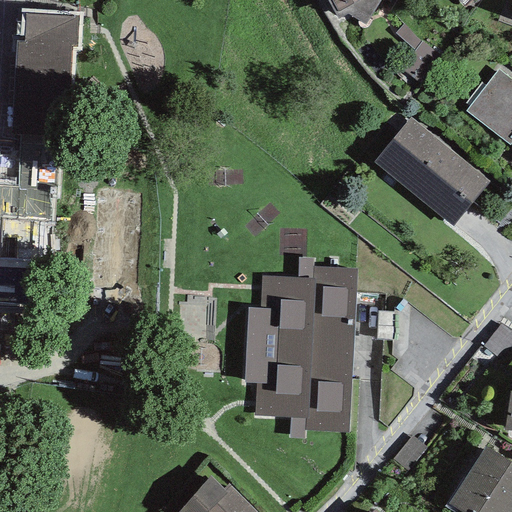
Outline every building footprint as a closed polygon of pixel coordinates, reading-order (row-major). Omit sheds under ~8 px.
[(348,14),(365,24),(380,0),(327,0),(338,19),(348,14)] [(82,12),(21,9),(15,141),(57,143),(68,144),(73,48),(80,49),(82,12)] [(511,80),(499,69),(466,112),(510,145),(511,142),(511,80)] [(489,182),(410,117),(374,162),(452,227),(489,182)] [(0,253),(31,255),(46,256),(49,186),(15,188),(0,186),(0,253)] [(0,306),(28,308),(31,255),(0,253),(0,306)] [(297,278),(261,276),(260,308),(248,308),(244,382),(255,383),(254,397),(253,417),(349,422),(357,268),(314,266),(314,259),(298,258),(297,278)] [(511,333),(500,325),(482,347),(500,359),(511,345),(511,333)] [(511,511),(511,463),(485,447),(449,504),(461,511),(511,511)] [(254,511),(228,486),(223,491),(210,478),(177,511),(254,511)]
